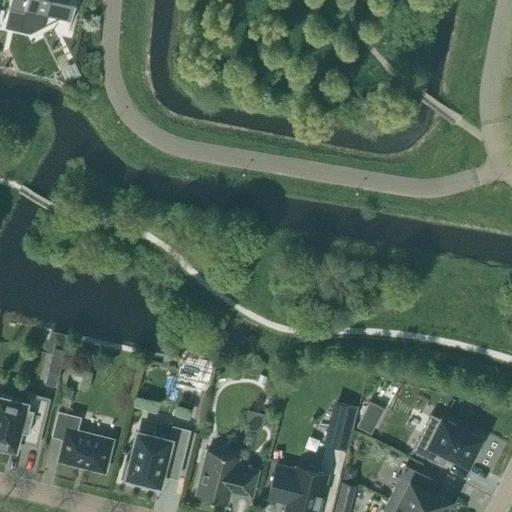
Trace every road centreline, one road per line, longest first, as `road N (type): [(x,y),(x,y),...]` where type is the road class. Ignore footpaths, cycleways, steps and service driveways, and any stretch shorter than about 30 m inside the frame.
road 1 (residential): [(504,171),(446,192),(407,192),(159,146),(131,122),(113,90),(112,0)]
road 2 (unclassified): [(504,171),(490,133),(490,93),(511,0)]
